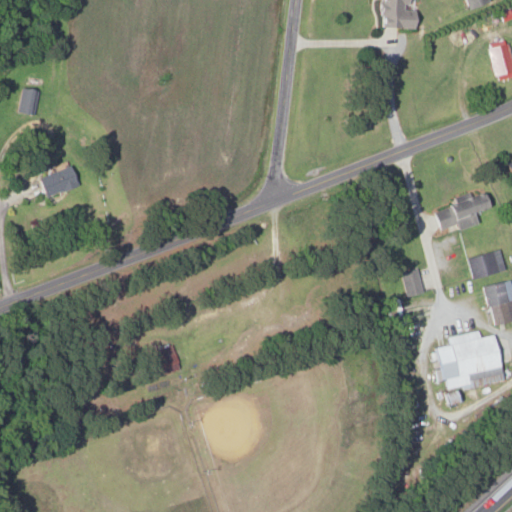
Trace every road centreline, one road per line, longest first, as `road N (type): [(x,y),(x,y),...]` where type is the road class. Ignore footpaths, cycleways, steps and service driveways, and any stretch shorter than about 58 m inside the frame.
road 1 (residential): [(0,303),(511,104)]
road 2 (residential): [(273,199),(292,0)]
